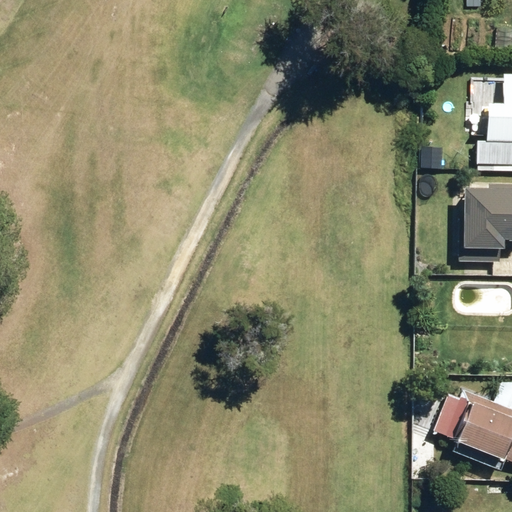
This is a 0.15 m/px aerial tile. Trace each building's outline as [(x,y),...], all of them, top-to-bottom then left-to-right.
[(511,37),(511,23),(495,23),(494,53),(511,54),(511,37)] [(474,169),(511,170),(511,73),(497,73),(496,103),(480,102),(479,140),(471,140),(470,162),(474,162),(474,169)] [(450,260),(492,261),(493,237),(511,237),(511,183),(483,182),(483,185),(452,185),(450,260)] [(413,365),(430,366),(430,351),(414,351),(413,365)] [(426,429),(511,463),(511,382),(496,382),(488,401),(455,388),(451,396),(441,392),(426,429)]
